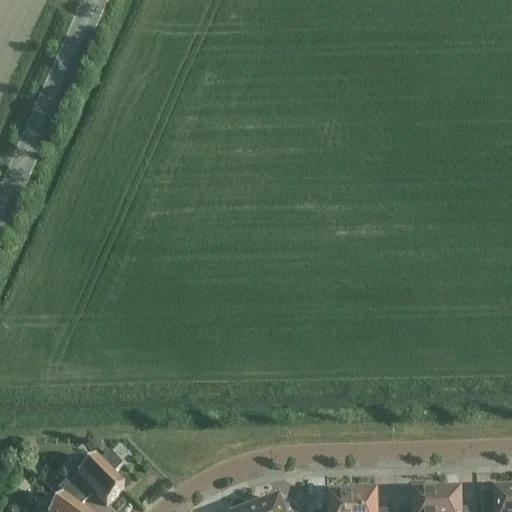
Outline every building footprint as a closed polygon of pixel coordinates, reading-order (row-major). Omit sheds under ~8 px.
[(122,467),(109,454),(97,465),(91,458),(57,492),(80,509),(93,496),(106,508),(123,491),(111,478),(122,467)] [(444,492),(434,493),(434,511),(458,511),(459,494),(447,495),(444,492)] [(434,511),(434,493),(425,493),(423,495),(410,496),(410,511),(434,511)] [(511,511),(511,493),(492,494),(492,501),(480,502),(480,511),(511,511)] [(46,511),(77,511),(57,497),(46,511)] [(350,511),(351,497),(327,498),(326,511),(350,511)] [(374,511),(375,497),(351,497),(350,511),(374,511)] [(280,511),(277,502),(254,511),(280,511)]
